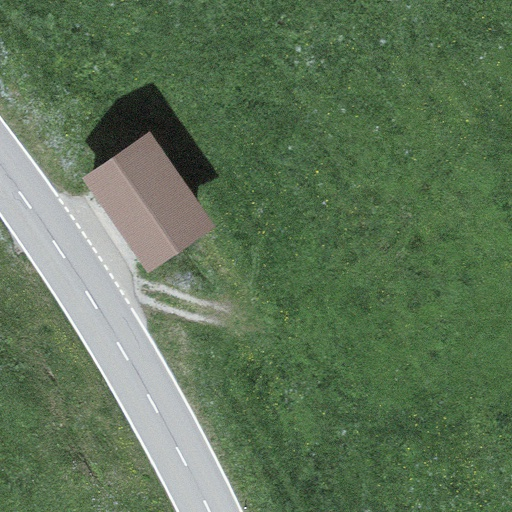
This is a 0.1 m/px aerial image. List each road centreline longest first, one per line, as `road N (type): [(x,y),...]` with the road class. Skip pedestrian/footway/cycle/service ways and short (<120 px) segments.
road 1 (secondary): [(0,165),(83,280),(209,511)]
road 2 (track): [(83,280),(171,300),(246,344),(338,511)]
